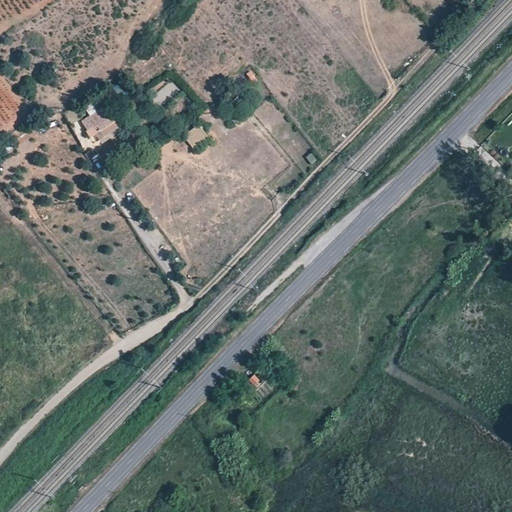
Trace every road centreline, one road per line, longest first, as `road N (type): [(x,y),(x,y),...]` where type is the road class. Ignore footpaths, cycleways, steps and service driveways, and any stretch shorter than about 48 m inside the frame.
road 1 (tertiary): [(81,511),(511,72)]
road 2 (unclassified): [(0,459),(92,367),(193,302)]
